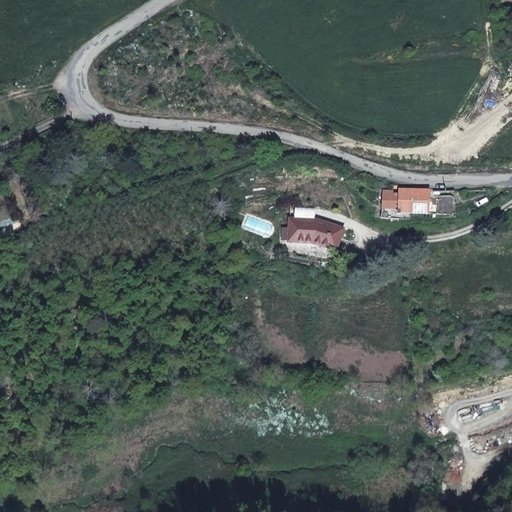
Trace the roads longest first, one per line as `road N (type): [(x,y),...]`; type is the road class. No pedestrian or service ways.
road 1 (unclassified): [(511,179),(375,172),(276,137),(121,124),(87,106)]
road 2 (unclassified): [(87,106),(77,72),(105,37),(164,0)]
